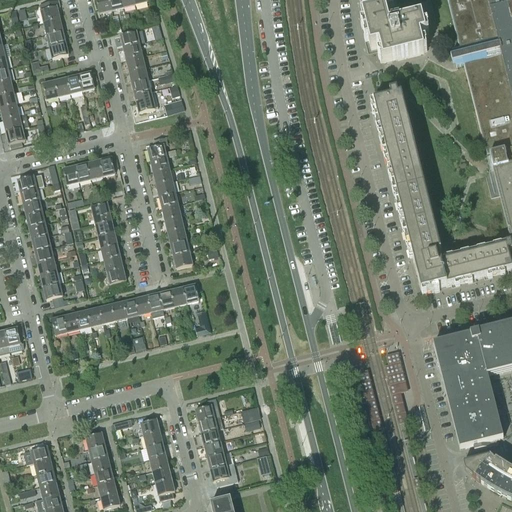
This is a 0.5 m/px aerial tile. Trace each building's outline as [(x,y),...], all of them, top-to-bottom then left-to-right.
[(99,16),(111,13),(108,0),(95,0),(99,16)] [(120,0),(108,0),(111,13),(123,10),(120,0)] [(133,0),(120,0),(123,10),(135,8),(133,0)] [(394,10),(391,0),(361,0),(366,17),(362,17),(371,51),(379,49),(383,65),(424,55),(420,39),(426,37),(422,20),(390,28),(386,12),(394,10)] [(511,0),(446,0),(456,37),(459,49),(460,51),(452,53),(456,69),(464,67),(464,69),(487,158),(490,157),(493,172),(500,198),(500,201),(502,207),(502,209),(506,225),(508,230),(509,236),(511,245),(511,247),(511,0)] [(39,7),(44,25),(60,21),(57,10),(60,9),(58,3),(39,7)] [(60,21),(44,25),(47,37),(63,33),(60,21)] [(158,27),(151,29),(155,43),(163,41),(161,37),(158,27)] [(63,33),(47,37),(49,49),(66,45),(63,33)] [(120,38),(123,51),(139,47),(136,34),(120,38)] [(66,45),(49,49),(52,62),(68,58),(66,45)] [(139,47),(123,51),(126,62),(142,59),(139,47)] [(142,59),(126,62),(129,75),(145,71),(142,59)] [(145,71),(129,75),(132,87),(148,83),(145,71)] [(8,72),(0,73),(0,86),(11,84),(8,72)] [(91,75),(79,78),(82,94),(95,91),(91,75)] [(172,75),(159,78),(161,86),(174,82),(172,75)] [(79,78),(67,81),(70,97),(82,94),(79,78)] [(67,81),(55,84),(58,100),(70,97),(67,81)] [(151,94),(148,83),(132,87),(136,104),(145,102),(143,96),(151,94)] [(11,84),(0,86),(0,98),(14,95),(11,84)] [(46,103),(58,100),(55,84),(42,87),(46,103)] [(177,86),(170,90),(174,99),(181,96),(177,86)] [(158,111),(155,99),(160,98),(159,92),(151,94),(143,96),(145,102),(136,104),(139,116),(155,112),(158,111)] [(374,106),(417,277),(418,283),(419,287),(421,293),(421,295),(511,272),(511,269),(506,244),(440,260),(439,261),(433,263),(432,257),(441,255),(402,99),(398,100),(397,94),(390,96),(391,101),(374,106)] [(14,95),(0,98),(0,109),(0,111),(16,107),(14,95)] [(167,116),(185,113),(183,101),(165,105),(167,116)] [(16,107),(0,111),(3,123),(19,119),(16,107)] [(26,118),(19,119),(3,123),(6,135),(22,131),(29,130),(26,118)] [(43,126),(37,128),(41,144),(48,143),(45,132),(44,126),(43,126)] [(25,143),(22,131),(6,135),(9,147),(10,147),(22,144),(25,143)] [(165,155),(164,148),(167,147),(166,140),(153,143),(154,150),(148,151),(150,164),(166,160),(167,160),(181,156),(180,151),(165,155)] [(111,160),(99,163),(103,179),(115,176),(111,160)] [(166,160),(150,164),(153,176),(169,172),(167,160),(166,160)] [(99,163),(87,166),(91,182),(103,179),(99,163)] [(87,166),(75,169),(79,185),(91,182),(87,166)] [(55,167),(48,169),(53,188),(60,186),(55,167)] [(75,169),(63,172),(67,188),(79,185),(75,169)] [(169,172),(153,176),(156,188),(172,184),(169,172)] [(18,183),(21,195),(37,192),(34,179),(18,183)] [(172,184),(156,188),(159,200),(175,196),(172,184)] [(37,192),(21,195),(24,207),(40,204),(37,192)] [(175,196),(159,200),(162,211),(178,208),(175,196)] [(40,204),(24,207),(26,219),(42,216),(40,204)] [(91,210),(96,228),(104,226),(102,220),(110,218),(107,206),(91,210)] [(178,208),(162,211),(165,223),(181,219),(178,208)] [(42,216),(26,219),(29,231),(45,227),(42,216)] [(104,226),(96,228),(98,239),(114,235),(110,218),(102,220),(104,226)] [(181,219),(165,223),(168,235),(184,232),(181,219)] [(45,227),(29,231),(32,243),(48,239),(45,227)] [(184,232),(168,235),(171,247),(187,243),(184,232)] [(114,235),(98,239),(101,251),(117,247),(114,235)] [(48,239),(32,243),(35,255),(51,251),(48,239)] [(187,243),(171,247),(174,259),(190,255),(187,243)] [(117,247),(101,251),(104,263),(120,259),(117,247)] [(216,250),(207,252),(209,262),(219,260),(216,250)] [(51,251),(35,255),(38,267),(54,263),(51,251)] [(190,255),(174,259),(176,271),(192,267),(190,255)] [(120,259),(104,263),(107,275),(123,271),(120,259)] [(54,263),(38,267),(41,279),(57,275),(54,263)] [(123,271),(107,275),(110,287),(126,283),(123,271)] [(57,275),(41,279),(44,291),(60,287),(57,275)] [(78,293),(85,291),(83,281),(75,283),(78,293)] [(60,287),(44,291),(46,303),(63,299),(60,287)] [(195,287),(183,290),(187,306),(199,303),(197,295),(201,294),(199,288),(195,289),(195,287)] [(183,290),(171,293),(175,309),(187,306),(183,290)] [(171,293),(159,296),(163,312),(175,309),(171,293)] [(159,296),(147,299),(151,315),(163,312),(159,296)] [(147,299),(135,302),(139,318),(151,315),(147,299)] [(135,302),(123,305),(127,321),(139,318),(135,302)] [(123,305),(111,308),(115,324),(127,321),(123,305)] [(111,308),(99,310),(103,326),(115,324),(111,308)] [(99,310),(88,313),(91,329),(103,326),(99,310)] [(88,313),(76,316),(79,332),(91,329),(88,313)] [(211,334),(207,313),(197,315),(201,336),(211,334)] [(76,316),(64,319),(68,335),(79,332),(76,316)] [(55,338),(68,335),(64,319),(51,322),(55,338)] [(459,452),(465,450),(473,448),(474,452),(498,446),(496,446),(495,442),(497,442),(503,441),(487,379),(511,372),(511,326),(433,346),(459,452)] [(17,330),(5,333),(10,355),(23,352),(24,351),(24,350),(24,346),(21,346),(19,339),(25,337),(23,330),(17,331),(17,330)] [(5,333),(0,334),(0,357),(10,355),(5,333)] [(145,338),(134,339),(135,352),(146,351),(145,338)] [(167,346),(165,340),(165,338),(158,340),(159,342),(160,347),(167,346)] [(389,367),(386,368),(398,426),(408,423),(402,394),(408,392),(400,354),(387,357),(389,367)] [(31,371),(16,375),(18,384),(33,381),(31,371)] [(377,411),(370,372),(362,373),(362,372),(360,372),(364,395),(366,394),(368,405),(373,404),(374,411),(377,411)] [(214,421),(211,408),(195,412),(198,425),(214,421)] [(224,431),(221,419),(214,421),(198,425),(201,436),(217,432),(224,431)] [(114,433),(133,428),(131,421),(112,425),(114,433)] [(141,426),(144,438),(160,434),(157,422),(141,426)] [(220,444),(217,432),(201,436),(204,448),(220,444)] [(160,434),(144,438),(146,450),(162,446),(160,434)] [(86,440),(89,452),(105,448),(102,436),(86,440)] [(30,454),(31,454),(34,465),(50,461),(46,444),(28,448),(30,454)] [(220,444),(204,448),(207,460),(223,456),(220,444)] [(162,446),(146,450),(149,462),(165,458),(162,446)] [(105,448),(89,452),(92,464),(108,460),(105,448)] [(230,455),(223,457),(223,456),(207,460),(210,472),(226,468),(226,467),(232,466),(230,455)] [(511,472),(505,468),(508,463),(498,456),(463,465),(465,473),(475,481),(480,485),(483,482),(492,489),(503,495),(508,497),(511,499),(511,472)] [(267,457),(258,459),(261,476),(271,474),(267,457)] [(165,458),(149,462),(152,474),(168,470),(165,458)] [(108,460),(92,464),(95,475),(111,471),(108,460)] [(50,461),(34,465),(37,477),(53,473),(50,461)] [(226,468),(210,472),(213,484),(229,480),(226,468)] [(168,470),(152,474),(155,486),(171,482),(168,470)] [(111,471),(95,475),(98,487),(114,483),(111,471)] [(53,473),(37,477),(38,482),(40,489),(56,485),(53,473)] [(171,482),(155,486),(159,498),(175,494),(171,482)] [(114,483),(98,487),(101,499),(117,495),(114,483)] [(56,485),(40,489),(43,501),(59,497),(56,485)] [(117,495),(101,499),(104,511),(120,508),(117,495)] [(172,495),(159,498),(160,504),(174,501),(172,495)] [(59,497),(43,501),(45,511),(50,511),(62,509),(59,497)] [(210,505),(212,511),(233,511),(230,500),(210,505)]
